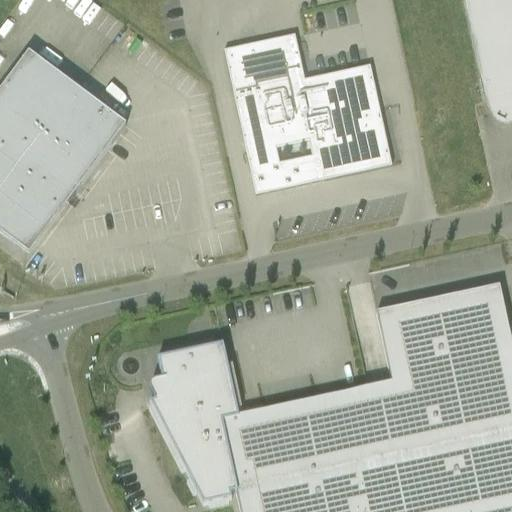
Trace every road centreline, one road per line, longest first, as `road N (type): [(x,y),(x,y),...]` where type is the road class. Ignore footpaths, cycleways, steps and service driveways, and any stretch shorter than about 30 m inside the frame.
road 1 (unclassified): [(40,320),(511,215)]
road 2 (unclassified): [(98,511),(40,320)]
